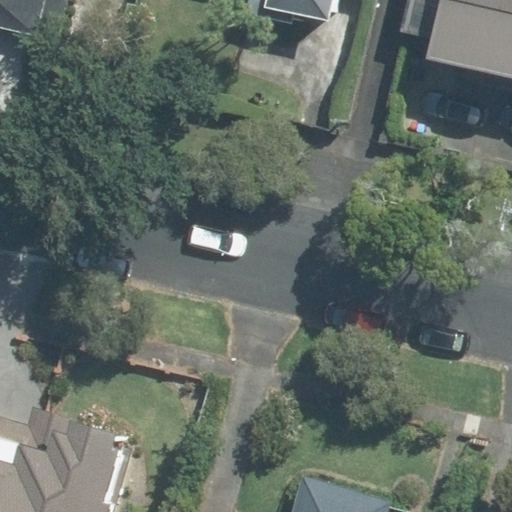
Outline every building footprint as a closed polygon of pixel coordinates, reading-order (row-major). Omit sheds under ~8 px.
[(0,0),(0,29),(55,42),(63,0),(0,0)] [(316,66),(355,73),(369,0),(284,0),(283,7),(325,15),(316,66)] [(511,0),(417,0),(410,34),(449,43),(445,61),(511,74),(511,0)] [(129,511),(156,428),(48,395),(42,415),(0,402),(0,511),(129,511)] [(393,511),(396,503),(313,480),(304,511),(393,511)]
